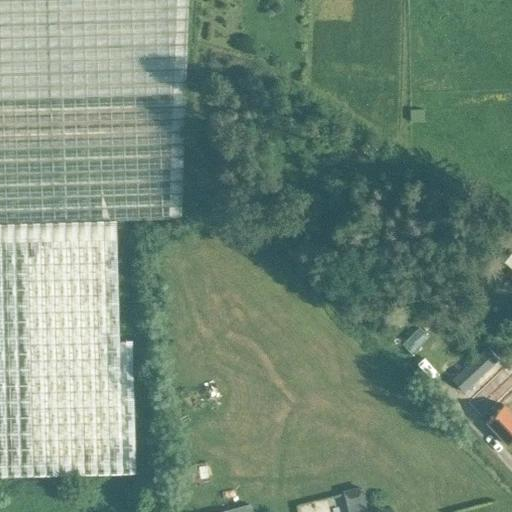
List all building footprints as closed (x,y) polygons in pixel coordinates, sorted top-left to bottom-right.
[(181,218),(188,17),(188,0),(0,0),(0,477),(137,473),(133,339),(120,340),(117,220),(181,218)] [(418,358),(435,343),(425,332),(408,348),(418,358)] [(470,361),(451,379),(466,393),(502,359),(487,344),(470,361)] [(474,410),(508,445),(511,440),(511,414),(492,393),(474,410)] [(373,511),(370,490),(353,492),(355,511),(373,511)]
